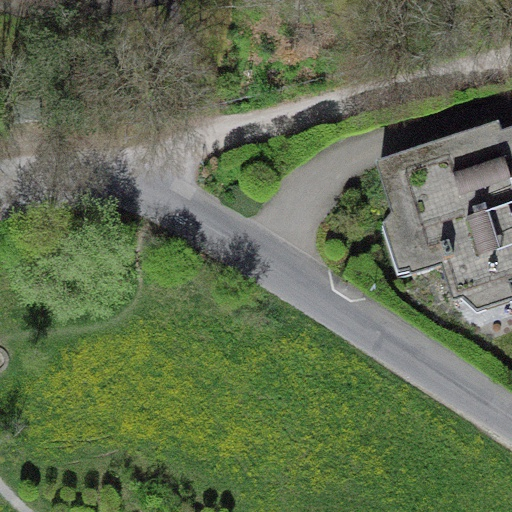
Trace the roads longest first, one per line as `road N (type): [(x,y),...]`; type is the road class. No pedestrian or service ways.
road 1 (residential): [(511,419),(149,195),(108,189),(0,205)]
road 2 (track): [(125,190),(178,144),(511,60)]
